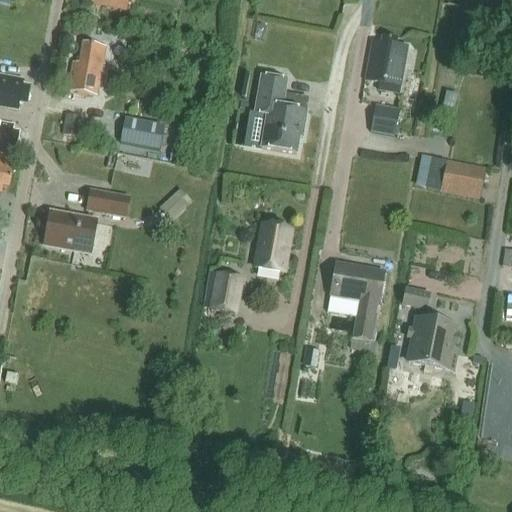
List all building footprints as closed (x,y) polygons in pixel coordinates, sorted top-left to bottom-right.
[(91,0),(91,4),(126,11),(127,0),(91,0)] [(376,83),(380,84),(384,85),(399,88),(406,49),(395,47),(396,41),(381,38),(380,44),(371,43),(364,81),(376,83)] [(96,98),(105,48),(82,45),(78,66),(72,65),(68,93),(96,98)] [(306,113),(281,109),(286,82),(260,77),(254,115),(266,117),(260,149),(296,156),(300,130),(303,131),(306,113)] [(21,82),(0,78),(0,107),(16,111),(17,104),(26,106),(29,90),(20,89),(21,82)] [(437,109),(435,124),(456,127),(460,94),(448,92),(446,110),(437,109)] [(415,110),(417,101),(412,100),(408,101),(407,106),(410,109),(415,110)] [(374,108),(369,133),(394,138),(399,113),(374,108)] [(76,138),(79,118),(65,116),(61,135),(76,138)] [(163,128),(124,120),(119,144),(159,152),(163,128)] [(16,150),(19,134),(12,133),(13,126),(0,124),(0,153),(8,155),(9,149),(16,150)] [(169,164),(183,167),(186,152),(172,150),(169,164)] [(8,188),(11,172),(5,171),(6,165),(0,163),(0,192),(1,187),(8,188)] [(445,164),(439,193),(479,201),(485,172),(445,164)] [(89,196),(85,216),(125,223),(129,203),(89,196)] [(174,197),(159,210),(170,223),(185,210),(174,197)] [(43,248),(90,257),(97,225),(49,216),(43,248)] [(254,270),(282,275),(290,231),(262,226),(254,270)] [(376,306),(382,274),(336,266),(330,298),(358,303),(352,339),(369,342),(375,305),(376,306)] [(234,317),(240,281),(211,276),(204,312),(234,317)] [(35,315),(42,286),(29,283),(22,311),(35,315)] [(407,283),(402,307),(427,311),(431,287),(407,283)] [(452,373),(455,359),(456,356),(448,354),(453,329),(416,321),(407,364),(452,373)] [(318,353),(305,351),(303,367),(316,369),(318,353)] [(483,360),(473,358),(472,366),(481,368),(483,360)]
